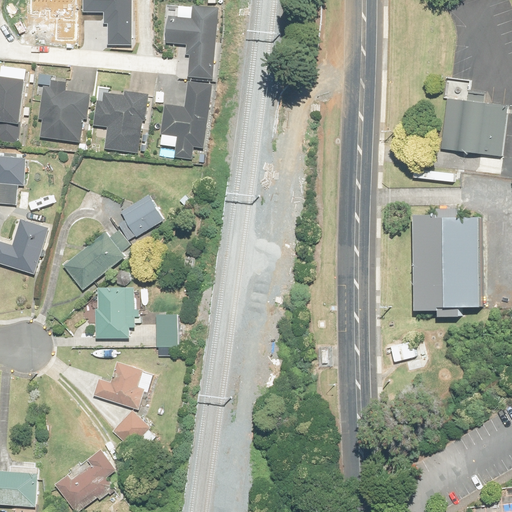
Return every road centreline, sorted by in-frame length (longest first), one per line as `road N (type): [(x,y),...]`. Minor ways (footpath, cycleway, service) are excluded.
road 1 (tertiary): [(355,0),(353,369),(362,511)]
road 2 (residential): [(0,42),(35,55),(173,66)]
